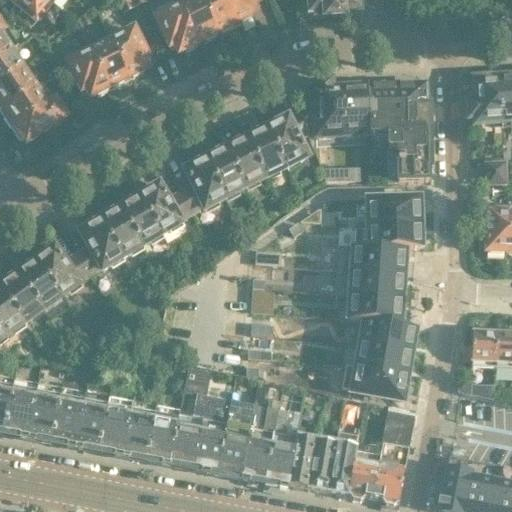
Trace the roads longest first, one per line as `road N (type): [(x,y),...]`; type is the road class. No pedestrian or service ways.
road 1 (residential): [(387,47),(327,50),(257,71),(20,205)]
road 2 (residential): [(448,43),(451,293)]
road 3 (residential): [(451,293),(415,511)]
